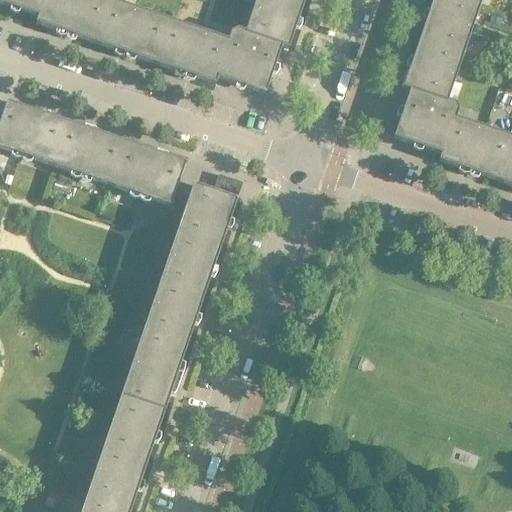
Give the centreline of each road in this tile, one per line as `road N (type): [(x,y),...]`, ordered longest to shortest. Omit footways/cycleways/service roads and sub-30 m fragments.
road 1 (unclassified): [(178,511),(298,159)]
road 2 (unclassified): [(298,159),(0,63)]
road 3 (residential): [(298,159),(511,230)]
road 4 (unclassified): [(298,159),(354,0)]
